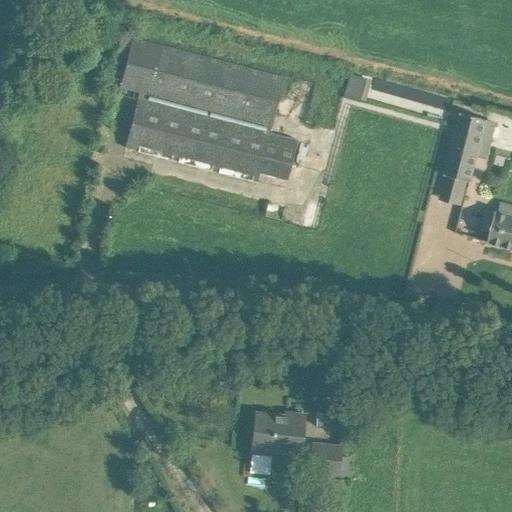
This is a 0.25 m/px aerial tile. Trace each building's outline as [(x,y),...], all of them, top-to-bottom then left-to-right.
[(125,147),(256,181),(258,172),(287,179),(297,141),(269,134),(283,78),(122,36),(114,63),(126,66),(121,86),(140,91),(125,147)] [(348,70),(342,94),(448,118),(454,94),(348,70)] [(445,175),(470,181),(486,119),(461,113),(445,175)] [(435,198),(431,211),(456,218),(459,204),(435,198)] [(511,248),(511,215),(495,211),(487,242),(511,248)] [(270,455),(299,458),(304,414),(296,413),(295,418),(286,417),(287,415),(255,412),(251,447),(271,449),(270,455)] [(309,472),(338,475),(341,446),(312,443),(309,472)]
